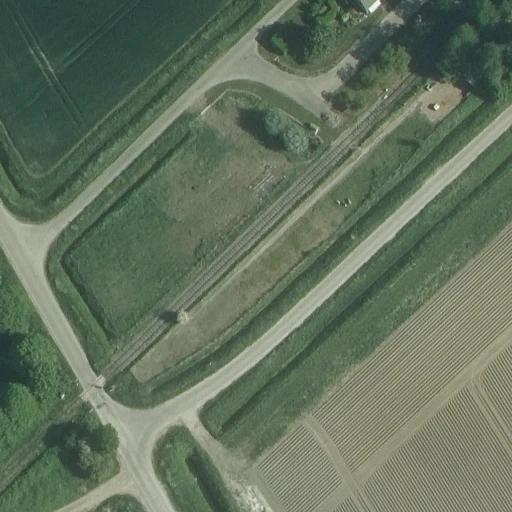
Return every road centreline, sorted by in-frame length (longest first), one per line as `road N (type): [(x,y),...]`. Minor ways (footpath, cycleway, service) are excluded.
road 1 (unclassified): [(122,440),(245,363),(511,115)]
road 2 (unclassified): [(18,260),(291,0)]
road 3 (tertiary): [(122,440),(18,260)]
